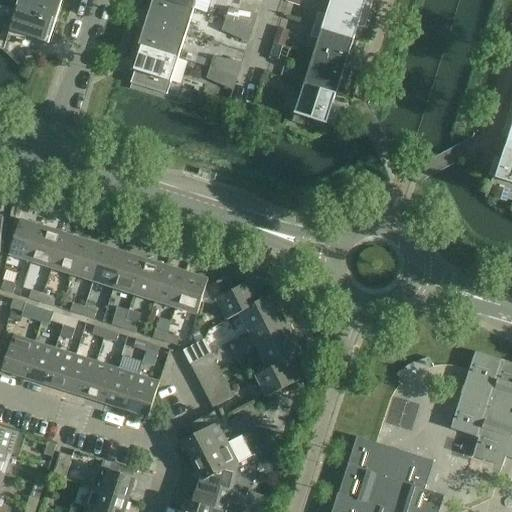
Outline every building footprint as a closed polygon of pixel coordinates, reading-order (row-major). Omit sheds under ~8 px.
[(57,19),(62,0),(18,0),(17,6),(57,19)] [(187,34),(194,10),(163,0),(153,0),(147,21),(187,34)] [(163,0),(194,10),(197,0),(163,0)] [(370,11),(334,0),(330,0),(326,15),(318,12),(314,25),(354,37),(359,22),(366,24),(370,11)] [(334,0),(370,11),(373,0),(334,0)] [(57,19),(17,6),(9,31),(49,44),(57,19)] [(226,20),(253,28),(257,15),(229,10),(226,20)] [(253,28),(226,20),(223,30),(249,42),(253,28)] [(179,58),(187,34),(147,21),(139,45),(179,58)] [(354,37),(314,25),(310,37),(318,40),(313,56),(352,68),(356,55),(349,53),(354,37)] [(179,58),(139,45),(131,70),(171,83),(179,58)] [(352,68),(313,56),(308,72),(300,70),(296,82),(336,95),(341,79),(348,81),(352,68)] [(211,68),(237,77),(242,63),(214,58),(211,68)] [(237,77),(211,68),(208,78),(233,90),(237,77)] [(336,95),(296,82),(292,94),(300,97),(295,114),(292,122),(303,125),(306,118),(333,126),(338,113),(331,110),(336,95)] [(511,119),(507,118),(503,131),(510,133),(505,149),(511,150),(511,119)] [(493,162),(489,176),(511,183),(511,150),(505,149),(502,160),(500,164),(493,162)] [(493,186),(491,194),(495,195),(494,198),(506,202),(510,191),(498,187),(497,188),(493,186)] [(31,261),(42,227),(20,220),(10,255),(31,261)] [(52,268),(63,234),(42,227),(31,261),(52,268)] [(83,240),(63,234),(52,268),(73,275),(83,240)] [(104,247),(83,240),(73,275),(93,281),(104,247)] [(93,281),(114,288),(125,254),(104,247),(93,281)] [(114,288),(135,294),(146,260),(125,254),(114,288)] [(155,301),(166,267),(146,260),(135,294),(155,301)] [(187,273),(166,267),(155,301),(176,308),(187,273)] [(187,273),(176,308),(198,314),(201,303),(206,288),(208,280),(187,273)] [(227,320),(240,314),(240,313),(259,303),(258,302),(248,283),(233,291),(226,278),(206,288),(201,303),(211,306),(218,302),(227,320)] [(0,291),(12,294),(15,286),(3,282),(0,291)] [(31,291),(28,299),(41,303),(43,295),(31,291)] [(52,307),(55,299),(43,295),(41,303),(52,307)] [(240,314),(250,332),(282,315),(271,295),(258,302),(259,303),(240,313),(240,314)] [(14,301),(11,309),(24,313),(26,305),(14,301)] [(72,304),(70,313),(82,316),(85,308),(72,304)] [(93,320),(96,311),(85,308),(82,316),(93,320)] [(53,313),(51,322),(63,326),(66,317),(53,313)] [(292,335),(282,315),(250,332),(260,351),(292,335)] [(74,329),(77,321),(66,317),(63,326),(74,329)] [(114,317),(111,326),(124,330),(126,321),(114,317)] [(135,333),(138,324),(126,321),(124,330),(135,333)] [(94,326),(92,335),(104,339),(107,330),(94,326)] [(116,342),(118,333),(107,330),(104,339),(116,342)] [(165,342),(168,334),(156,330),(153,338),(165,342)] [(168,334),(165,342),(177,346),(179,338),(168,334)] [(260,351),(269,369),(270,370),(289,360),(289,361),(302,355),(292,335),(260,351)] [(24,377),(35,343),(13,336),(2,370),(24,377)] [(146,351),(148,343),(136,339),(134,348),(146,351)] [(190,364),(211,353),(205,340),(183,351),(190,364)] [(55,349),(35,343),(24,377),(45,384),(55,349)] [(148,343),(146,351),(158,355),(160,347),(148,343)] [(45,384),(65,390),(76,356),(55,349),(45,384)] [(511,363),(475,352),(469,371),(451,429),(479,438),(473,457),(503,467),(506,457),(511,459),(511,363)] [(195,374),(217,363),(211,353),(190,364),(195,374)] [(65,390),(86,397),(97,363),(76,356),(65,390)] [(456,357),(453,366),(461,369),(467,370),(469,371),(472,362),(470,361),(456,357)] [(299,381),(289,361),(289,360),(270,370),(269,369),(250,379),(254,388),(261,385),(267,397),(299,381)] [(117,369),(97,363),(86,397),(106,403),(117,369)] [(217,363),(195,374),(201,385),(222,374),(217,363)] [(106,403),(127,410),(138,376),(117,369),(106,403)] [(222,374),(201,385),(206,395),(227,384),(222,374)] [(148,417),(159,383),(138,376),(127,410),(148,417)] [(227,384),(206,395),(213,408),(234,397),(227,384)] [(215,412),(192,424),(197,433),(182,441),(192,461),(227,443),(217,423),(220,422),(215,412)] [(372,425),(367,440),(376,443),(381,428),(372,425)] [(18,433),(0,427),(0,451),(11,455),(18,457),(25,436),(18,433)] [(227,443),(192,461),(203,481),(204,481),(200,493),(243,507),(247,495),(232,491),(239,463),(252,456),(241,436),(227,443)] [(438,511),(444,496),(425,490),(434,462),(376,443),(367,440),(357,437),(339,494),(338,494),(332,511),(438,511)] [(56,445),(48,442),(44,455),(52,457),(56,445)] [(0,451),(0,473),(5,475),(11,455),(0,451)] [(53,476),(65,480),(72,457),(60,453),(53,476)] [(91,488),(128,500),(135,478),(98,466),(91,488)] [(34,485),(43,487),(47,475),(38,473),(34,485)] [(43,487),(34,485),(31,497),(39,499),(43,487)] [(69,511),(124,511),(128,500),(91,488),(85,507),(77,505),(71,508),(69,511)] [(272,500),(248,492),(245,503),(269,510),(272,500)] [(200,493),(197,503),(187,500),(183,511),(241,511),(243,507),(200,493)]
